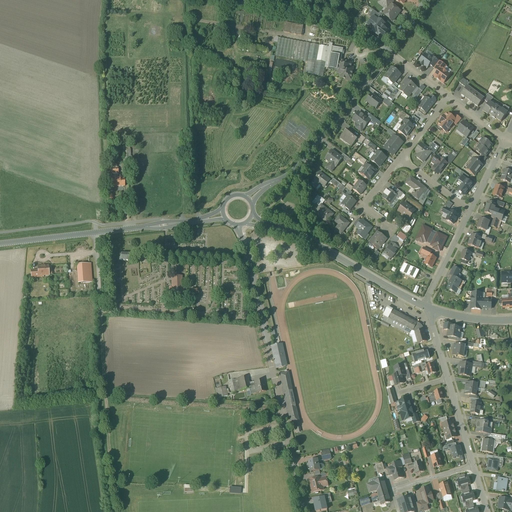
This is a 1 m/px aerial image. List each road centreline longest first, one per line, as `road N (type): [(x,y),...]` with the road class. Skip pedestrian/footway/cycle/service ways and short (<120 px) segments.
road 1 (track): [(120,511),(106,431),(98,270)]
road 2 (residential): [(288,442),(240,235)]
road 3 (tertiary): [(427,307),(318,244),(257,222)]
road 4 (tertiary): [(386,49),(307,156),(266,185)]
road 5 (unclassified): [(218,0),(310,17),(386,49)]
